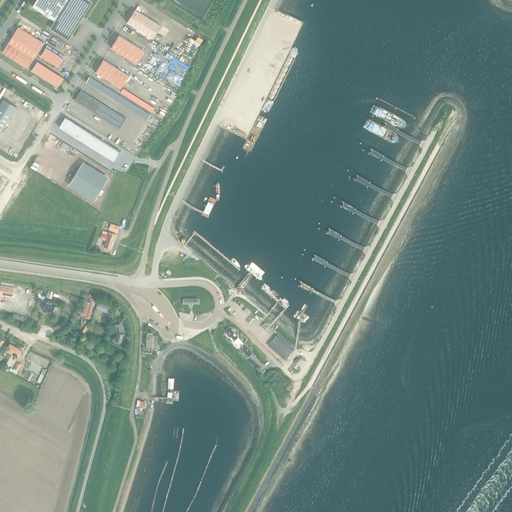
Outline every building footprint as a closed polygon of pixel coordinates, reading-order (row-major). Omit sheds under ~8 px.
[(36,0),(32,6),(55,20),(50,28),(68,40),(92,2),(89,0),(36,0)] [(127,22),(152,38),(160,25),(135,9),(127,22)] [(33,60),(44,43),(18,27),(8,44),(33,60)] [(111,48),(136,64),(145,51),(119,35),(111,48)] [(2,52),(28,68),(33,60),(8,44),(2,52)] [(40,56),(58,67),(63,58),(46,47),(40,56)] [(95,72),(121,88),(129,75),(103,59),(95,72)] [(32,70),(57,86),(63,77),(37,61),(32,70)] [(86,81),(148,121),(151,115),(89,76),(86,81)] [(126,118),(81,90),(74,100),(120,128),(126,118)] [(4,99),(0,105),(0,107),(11,115),(16,107),(4,99)] [(145,99),(143,103),(154,109),(156,105),(145,99)] [(0,107),(0,131),(1,132),(11,115),(0,107)] [(65,116),(59,127),(114,161),(120,151),(65,116)] [(39,167),(45,156),(40,154),(34,165),(39,167)] [(81,164),(70,182),(96,198),(107,181),(81,164)] [(92,209),(50,183),(36,204),(79,231),(92,209)] [(109,229),(117,232),(119,226),(111,224),(109,229)] [(103,231),(100,239),(106,240),(104,246),(111,248),(116,235),(103,231)] [(256,247),(243,265),(255,274),(269,256),(256,247)] [(0,284),(0,294),(13,297),(14,287),(0,284)] [(85,301),(82,314),(85,315),(85,317),(90,318),(96,300),(90,298),(89,303),(85,301)] [(57,307),(54,306),(55,303),(46,301),(45,303),(44,307),(43,310),(52,313),(53,310),(55,311),(57,307)] [(96,309),(107,312),(109,305),(98,302),(96,309)] [(114,340),(121,342),(123,333),(121,333),(122,330),(120,323),(114,325),(116,330),(115,332),(118,332),(117,337),(115,337),(114,340)] [(227,333),(235,342),(237,340),(237,339),(238,338),(237,337),(238,336),(231,329),(227,333)] [(152,342),(154,342),(156,342),(158,340),(158,338),(156,336),(154,335),(152,335),(152,333),(147,332),(146,347),(145,347),(143,347),(142,351),(146,352),(151,352),(152,347),(152,342)] [(268,345),(285,360),(295,349),(278,334),(268,345)] [(12,354),(16,347),(10,343),(3,354),(6,356),(8,351),(12,354)] [(240,348),(248,356),(252,353),(244,344),(240,348)] [(16,347),(12,354),(16,356),(13,360),(16,361),(22,350),(16,347)]
